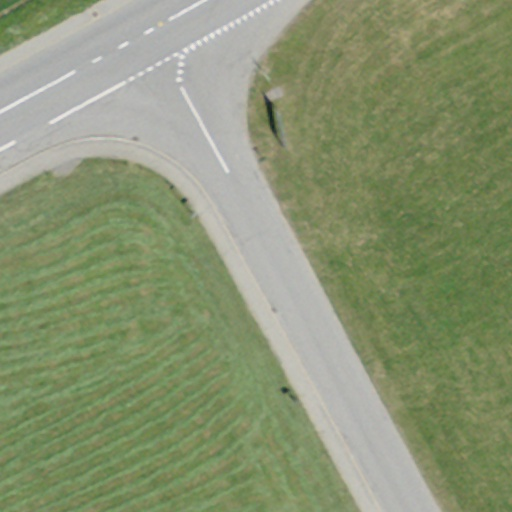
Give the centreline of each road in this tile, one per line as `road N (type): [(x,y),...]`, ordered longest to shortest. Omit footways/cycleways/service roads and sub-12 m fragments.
road 1 (residential): [(149,30),(420,511)]
road 2 (primary): [(149,30),(0,110)]
